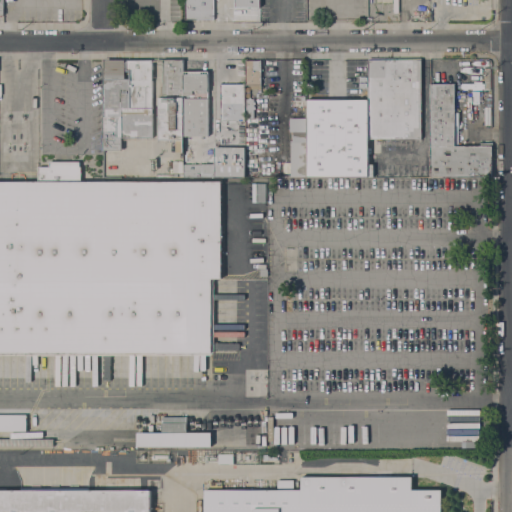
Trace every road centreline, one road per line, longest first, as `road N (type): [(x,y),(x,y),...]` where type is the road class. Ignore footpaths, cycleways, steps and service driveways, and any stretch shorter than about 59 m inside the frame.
road 1 (residential): [(511,43),(0,44)]
road 2 (residential): [(511,511),(510,0)]
road 3 (residential): [(107,170),(105,0)]
